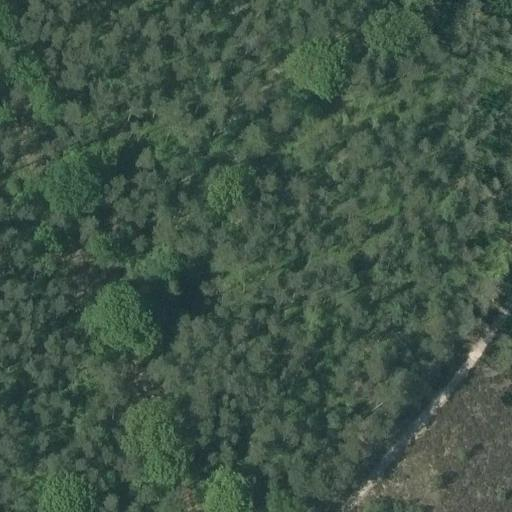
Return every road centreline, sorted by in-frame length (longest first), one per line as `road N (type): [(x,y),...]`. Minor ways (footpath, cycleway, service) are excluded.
road 1 (track): [(193,511),(0,81)]
road 2 (track): [(342,511),(511,307)]
